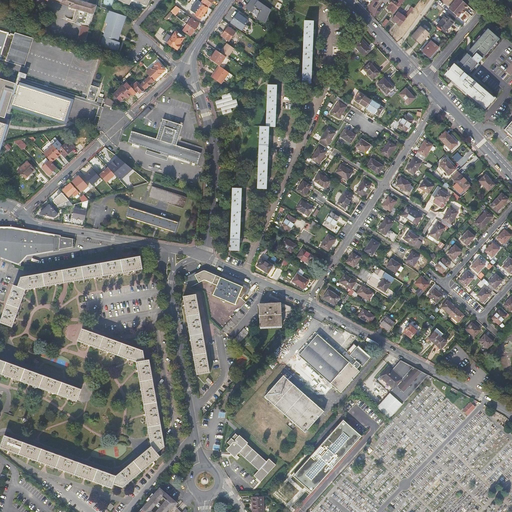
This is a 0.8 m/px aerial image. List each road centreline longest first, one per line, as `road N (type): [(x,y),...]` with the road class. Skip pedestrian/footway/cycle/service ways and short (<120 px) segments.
road 1 (residential): [(511,411),(308,302)]
road 2 (residential): [(180,77),(21,214)]
road 3 (residential): [(511,207),(445,285),(476,316),(511,285)]
road 4 (unclassified): [(168,289),(200,466)]
road 5 (unclassified): [(191,81),(215,155),(203,256)]
road 6 (residential): [(163,246),(39,225),(21,214)]
road 7 (unknown): [(261,433),(261,394),(323,310)]
